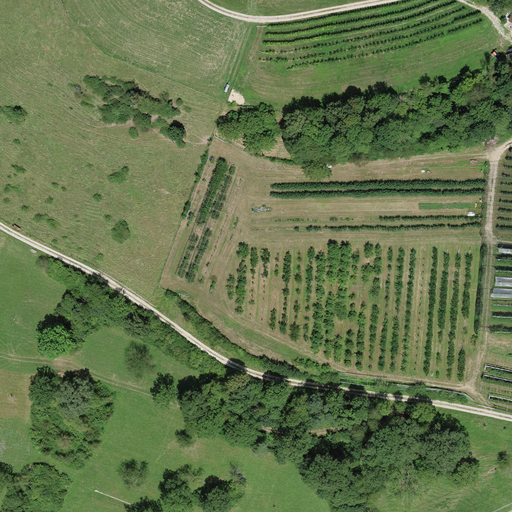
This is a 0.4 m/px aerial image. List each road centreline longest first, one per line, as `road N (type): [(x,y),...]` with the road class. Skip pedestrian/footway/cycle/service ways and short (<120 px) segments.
road 1 (track): [(511,419),(281,388),(242,375),(117,287),(0,229)]
road 2 (track): [(0,356),(72,369),(179,406),(311,430),(344,430),(392,403)]
road 3 (track): [(468,388),(356,377),(261,334),(202,294),(170,285)]
road 4 (track): [(511,141),(492,170),(478,374),(468,388),(489,414)]
road 5 (track): [(492,170),(252,173)]
road 6 (track): [(199,0),(255,19),(389,0)]
